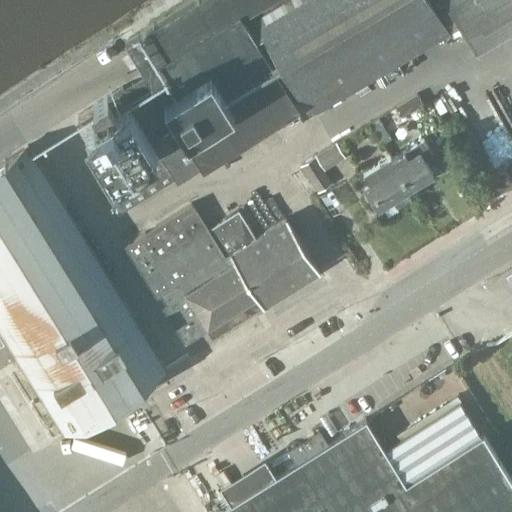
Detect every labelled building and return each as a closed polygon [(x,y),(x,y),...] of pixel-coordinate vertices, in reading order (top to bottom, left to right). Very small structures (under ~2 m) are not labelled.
[(310,112),(453,28),(436,0),(189,0),(124,41),(143,72),(92,104),(100,116),(86,125),(112,167),(97,176),(119,211),(175,175),(177,178),(295,104),(253,37),(261,32),(310,112)] [(436,0),(453,28),(500,0),(436,0)] [(416,93),(395,106),(401,116),(423,103),(416,93)] [(423,138),(392,158),(408,187),(432,172),(424,159),(432,153),(423,138)] [(300,164),(318,191),(332,182),(323,169),(345,155),(336,141),(313,155),(300,164)] [(0,332),(60,431),(164,366),(165,366),(27,144),(0,161),(0,332)] [(389,154),(362,171),(369,181),(360,187),(374,208),(391,197),(396,205),(410,196),(408,187),(392,158),(389,154)] [(482,202),(511,183),(511,182),(504,170),(474,189),(482,202)] [(262,305),(319,269),(286,216),(255,236),(238,209),(207,228),(201,218),(191,202),(124,244),(156,295),(161,292),(167,302),(162,305),(185,342),(257,296),(262,305)] [(511,262),(503,267),(511,281),(511,262)] [(511,377),(511,375),(501,381),(511,398),(511,377)] [(511,398),(501,381),(491,387),(505,411),(511,406),(511,398)] [(491,387),(481,394),(496,417),(505,411),(491,387)] [(511,511),(511,480),(482,433),(480,434),(459,401),(384,448),(365,418),(326,442),(319,430),(288,449),(296,461),(229,503),(234,511),(511,511)] [(234,511),(229,503),(229,505),(217,511),(234,511)]
